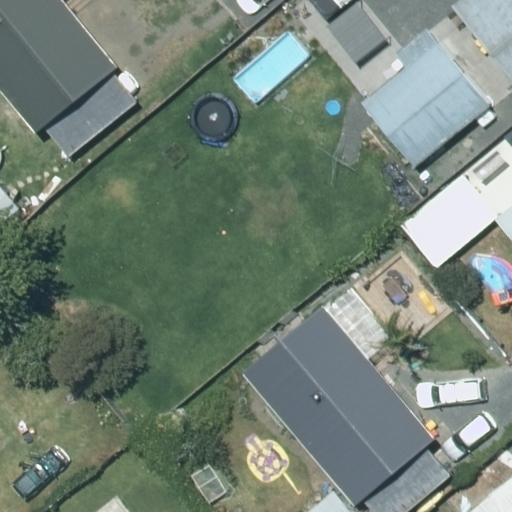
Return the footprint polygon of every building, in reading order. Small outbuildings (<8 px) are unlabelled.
[(0,0),(0,62),(50,125),(54,121),(78,152),(146,96),(121,65),(129,59),(80,0),(0,0)] [(511,0),(467,0),(467,1),(511,53),(511,0)] [(408,49),(419,62),(375,98),(426,159),(498,100),(437,25),(408,49)] [(1,174),(0,174),(0,223),(24,202),(1,174)] [(479,261),(504,294),(511,287),(511,252),(503,242),(479,261)] [(369,500),(449,433),(335,301),(260,367),(369,500)] [(511,511),(511,481),(474,511),(511,511)] [(365,511),(344,488),(316,511),(365,511)]
